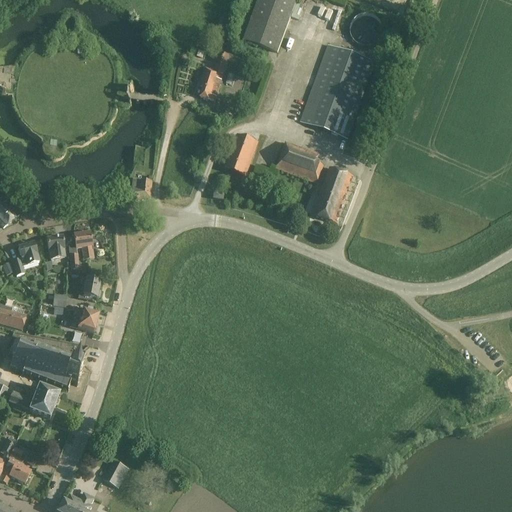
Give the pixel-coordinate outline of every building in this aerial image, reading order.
[(297,0),(257,0),(243,41),(278,54),(291,18),(298,21),(303,6),(296,4),(297,0)] [(371,16),(368,15),(365,15),(362,15),(359,16),(356,18),(354,20),(352,23),(351,25),(350,28),(350,31),(350,35),(351,38),(352,40),(354,43),(357,45),(360,46),(363,47),(366,48),(369,47),(372,47),(375,45),(377,44),(379,41),(381,39),(382,36),(383,33),(382,30),(382,27),(381,24),(379,21),(377,19),(374,17),(371,16)] [(228,22),(219,19),(216,28),(225,31),(228,22)] [(376,63),(328,46),(300,124),(348,141),(376,63)] [(224,56),(220,55),(215,71),(206,68),(199,87),(203,89),(200,98),(215,102),(222,79),(227,62),(222,60),(224,56)] [(259,144),(237,136),(224,171),(245,179),(259,144)] [(319,156),(285,144),(276,170),(316,185),(317,183),(318,184),(324,168),(317,162),(319,156)] [(353,178),(329,169),(312,216),(336,225),(353,178)] [(153,183),(142,182),(142,183),(134,182),(133,192),(131,192),(132,203),(151,201),(153,183)] [(6,203),(0,196),(0,226),(3,229),(19,217),(6,202),(6,203)] [(92,248),(90,234),(74,237),(76,250),(82,249),(84,261),(93,260),(92,248)] [(54,240),(54,237),(47,238),(48,241),(47,241),(49,253),(51,261),(65,259),(63,250),(64,250),(62,238),(54,240)] [(26,247),(25,244),(18,246),(22,261),(11,264),(16,278),(24,275),(22,269),(38,264),(36,256),(37,256),(34,245),(26,247)] [(79,270),(77,256),(69,257),(70,271),(79,270)] [(14,274),(9,264),(1,267),(5,277),(14,274)] [(100,283),(87,281),(83,299),(96,301),(100,283)] [(13,311),(0,307),(0,325),(23,332),(26,318),(12,314),(13,311)] [(74,310),(69,329),(94,335),(99,316),(82,311),(74,310)] [(46,385),(61,391),(62,391),(62,389),(67,390),(68,393),(69,392),(68,390),(71,383),(76,385),(77,388),(79,387),(78,384),(81,375),(84,374),(83,371),(80,372),(76,371),(79,363),(80,363),(80,361),(77,363),(73,361),(74,358),(72,358),(71,360),(65,358),(66,356),(65,355),(64,358),(58,355),(59,353),(57,352),(57,353),(50,350),(50,349),(49,349),(48,352),(42,349),(43,346),(42,346),(41,349),(34,346),(35,344),(34,343),(33,346),(27,343),(28,341),(27,340),(26,343),(22,341),(21,339),(19,340),(20,342),(19,345),(18,345),(18,348),(13,350),(11,348),(11,349),(13,351),(11,356),(8,356),(8,357),(11,357),(13,361),(11,363),(12,364),(10,368),(9,368),(9,369),(11,369),(15,371),(15,373),(16,373),(17,371),(22,373),(22,375),(23,376),(24,374),(30,376),(29,378),(30,379),(31,377),(38,379),(37,381),(38,382),(39,381),(45,384),(45,385),(46,385)] [(59,396),(61,391),(46,385),(44,390),(39,388),(36,397),(31,396),(29,401),(12,395),(9,404),(30,412),(29,413),(50,421),(59,396)] [(7,466),(14,449),(16,445),(7,441),(0,454),(4,457),(2,462),(0,461),(0,478),(6,465),(7,466)] [(14,449),(7,466),(8,466),(0,482),(6,485),(10,478),(25,486),(31,474),(22,470),(23,468),(18,465),(23,453),(14,449)] [(112,463),(103,482),(114,488),(124,469),(112,463)] [(94,500),(83,494),(79,501),(69,496),(65,503),(63,502),(57,511),(89,511),(92,508),(90,508),(94,500)]
